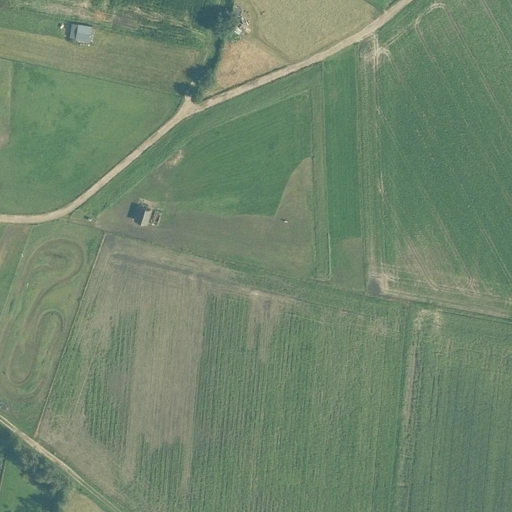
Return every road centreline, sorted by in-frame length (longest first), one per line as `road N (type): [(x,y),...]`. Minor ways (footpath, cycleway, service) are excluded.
road 1 (track): [(0,216),(35,218),(73,206),(184,114),(302,67),(403,0)]
road 2 (track): [(221,0),(184,114)]
